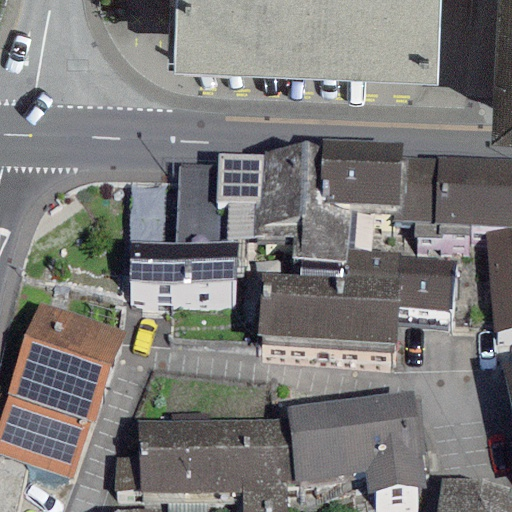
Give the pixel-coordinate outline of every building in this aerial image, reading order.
[(175,0),(173,76),(437,85),(439,0),(175,0)] [(511,0),(496,0),(490,142),(506,148),(511,148),(511,0)] [(216,196),(177,195),(177,229),(176,261),(129,260),(127,303),(234,305),(235,261),(293,263),(292,280),(345,281),(345,269),(346,226),(318,225),(319,179),(260,178),(259,182),(216,181),(216,196)] [(414,182),(319,179),(318,225),(346,226),(392,227),(413,227),(414,187),(414,182)] [(391,245),(415,247),(414,258),(468,260),(469,248),(486,249),(511,249),(511,191),(414,187),(413,227),(392,227),(391,245)] [(177,229),(130,228),(129,260),(176,261),(177,229)] [(511,350),(511,249),(486,249),(491,352),(511,350)] [(400,272),(345,269),(345,281),(344,293),(398,296),(396,327),(452,330),(455,282),(400,279),(400,272)] [(394,363),(396,327),(398,296),(344,293),(299,290),(298,296),(261,294),(258,355),(394,363)] [(122,332),(38,304),(0,419),(0,457),(72,481),(122,332)] [(511,361),(500,364),(511,417),(511,361)] [(423,455),(410,391),(286,406),(291,419),(293,487),(366,477),(366,495),(424,488),(417,455),(423,455)] [(291,419),(136,423),(137,458),(113,459),(114,490),(136,489),(137,495),(242,493),(242,511),(286,511),(286,487),(293,487),(291,419)] [(511,511),(511,501),(495,485),(438,479),(434,511),(511,511)]
